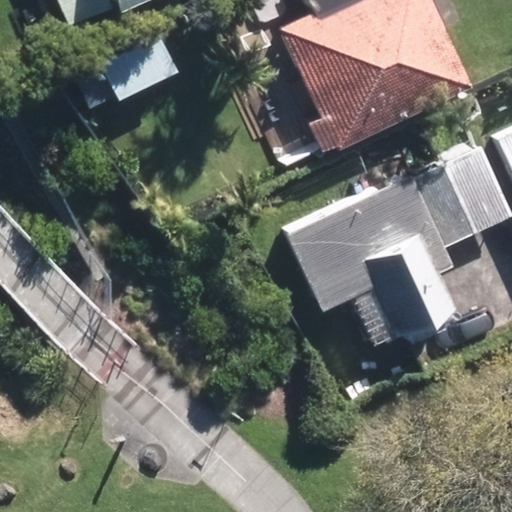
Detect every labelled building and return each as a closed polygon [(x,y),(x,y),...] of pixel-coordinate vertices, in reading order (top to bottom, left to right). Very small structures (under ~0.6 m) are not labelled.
[(40,0),(50,19),(90,0),(40,0)] [(314,146),(451,82),(413,0),(290,0),(293,6),(257,22),(314,146)] [(511,117),(479,134),(511,205),(511,117)] [(434,155),(465,227),(502,210),(471,140),(434,155)] [(428,242),(465,227),(434,155),(397,172),(428,242)] [(208,202),(191,164),(139,188),(156,226),(208,202)] [(428,242),(397,172),(396,168),(270,223),(305,302),(355,281),(377,329),(391,322),(401,344),(435,330),(425,307),(438,302),(422,266),(436,260),(428,242)] [(205,267),(296,406),(336,389),(241,243),(205,267)]
